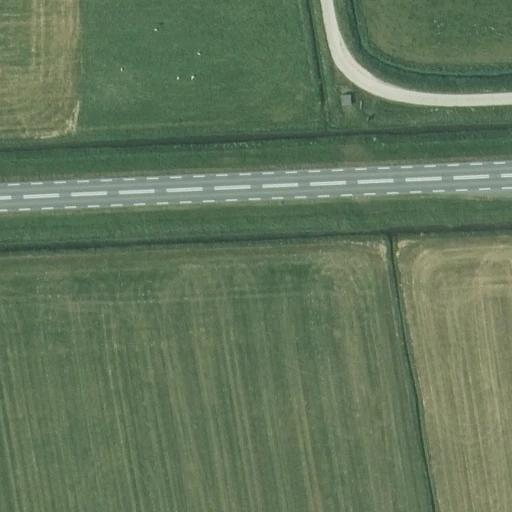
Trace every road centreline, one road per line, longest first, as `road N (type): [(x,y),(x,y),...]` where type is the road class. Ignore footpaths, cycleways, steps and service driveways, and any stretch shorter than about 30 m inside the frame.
road 1 (primary): [(0,199),(511,176)]
road 2 (unclassified): [(511,104),(449,107),(363,89),(338,69),(324,0)]
